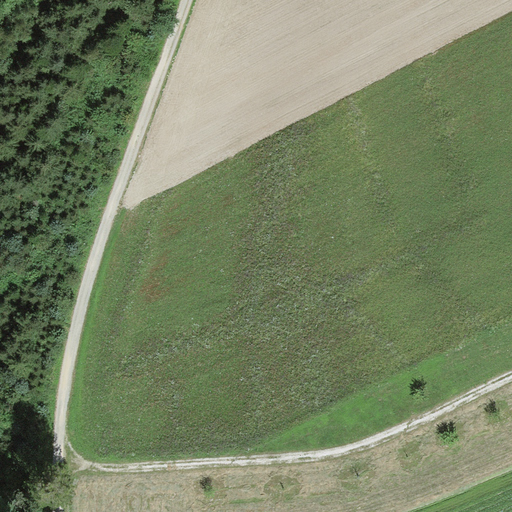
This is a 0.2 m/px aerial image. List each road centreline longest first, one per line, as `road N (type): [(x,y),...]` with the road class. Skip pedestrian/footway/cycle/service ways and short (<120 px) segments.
road 1 (track): [(179,0),(82,283),(65,350),(57,465)]
road 2 (track): [(57,465),(323,454),(511,375)]
